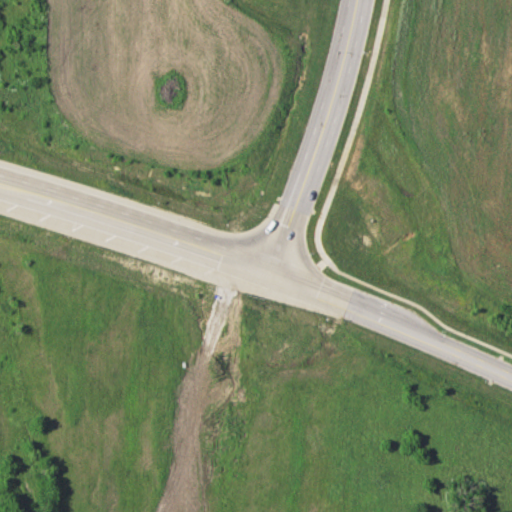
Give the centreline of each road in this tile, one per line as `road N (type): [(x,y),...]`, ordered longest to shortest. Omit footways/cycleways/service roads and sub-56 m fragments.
road 1 (tertiary): [(0,185),(269,271),(511,377)]
road 2 (tertiary): [(179,511),(324,127),(354,0)]
